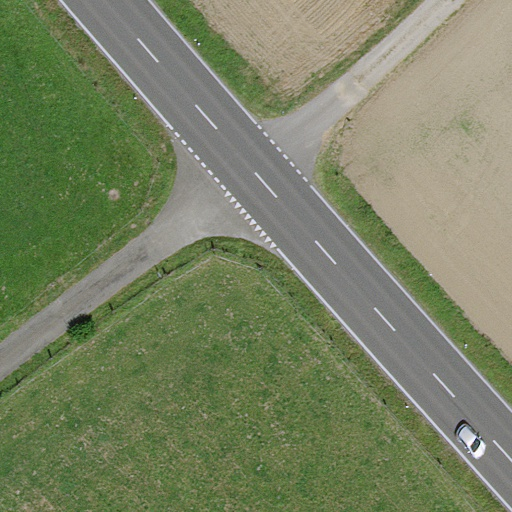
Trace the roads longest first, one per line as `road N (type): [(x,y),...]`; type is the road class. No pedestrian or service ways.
road 1 (primary): [(103,0),(511,457)]
road 2 (track): [(434,0),(156,245),(0,368)]
